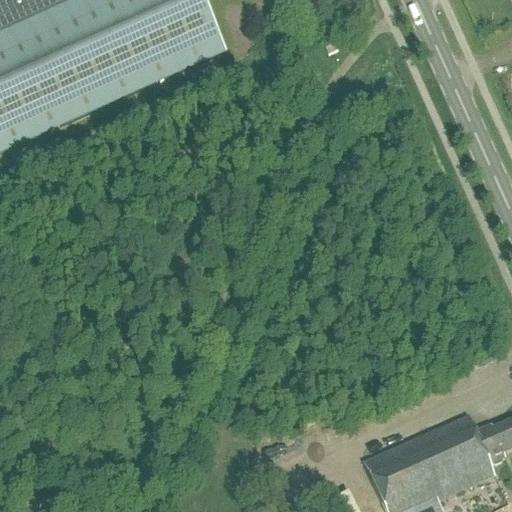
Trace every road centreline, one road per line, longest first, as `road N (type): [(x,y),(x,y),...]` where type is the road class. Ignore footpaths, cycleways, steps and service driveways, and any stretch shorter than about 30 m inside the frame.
road 1 (track): [(158,511),(388,19)]
road 2 (tertiary): [(511,217),(413,0)]
